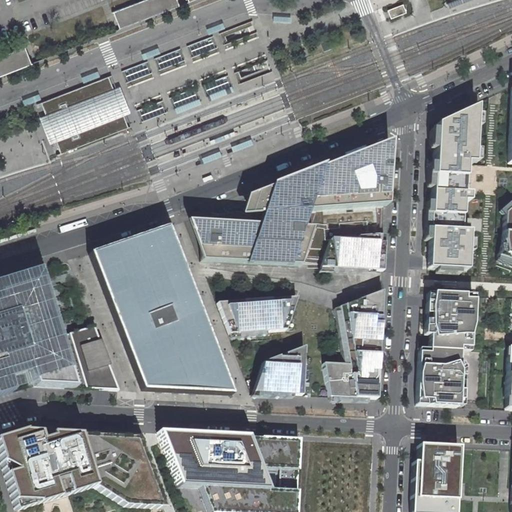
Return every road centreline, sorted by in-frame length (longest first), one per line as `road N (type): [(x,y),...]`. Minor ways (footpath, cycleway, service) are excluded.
road 1 (residential): [(0,260),(242,179),(405,110)]
road 2 (residential): [(0,415),(29,405),(393,426)]
road 3 (residential): [(393,426),(405,110)]
